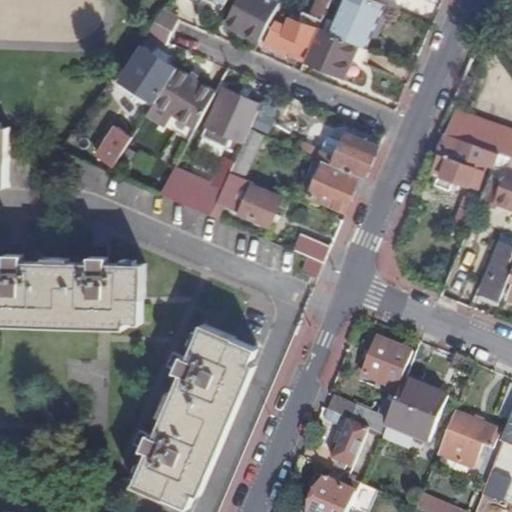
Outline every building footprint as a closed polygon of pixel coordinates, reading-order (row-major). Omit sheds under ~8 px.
[(206,0),(223,11),(228,3),(224,0),(206,0)] [(260,42),(283,0),(275,0),(276,0),(274,0),(241,0),(227,24),(260,42)] [(334,0),(321,0),(312,19),(304,16),(300,23),(290,20),(287,28),(276,24),(265,44),(306,61),(321,29),(334,0)] [(371,41),(387,6),(372,0),(346,0),(335,25),(328,23),(324,31),(359,46),(365,48),(368,40),(371,41)] [(156,23),(174,31),(181,18),(168,7),(156,23)] [(168,42),(174,31),(156,23),(148,34),(168,42)] [(321,29),(306,61),(345,77),(359,46),(324,31),(321,29)] [(157,102),(178,69),(146,48),(124,81),(151,99),(148,103),(154,106),(157,102)] [(198,129),(217,92),(178,69),(157,102),(173,112),(198,129)] [(282,91),(271,86),(264,101),(276,105),(282,91)] [(258,115),(262,106),(225,90),(204,136),(228,148),(236,151),(240,141),(246,143),(252,130),(258,115)] [(169,120),(173,112),(157,102),(154,106),(149,115),(161,123),(169,120)] [(511,124),(453,104),(442,130),(447,132),(504,152),(511,154),(511,124)] [(268,120),(258,115),(252,130),(262,135),(268,120)] [(0,186),(10,187),(10,161),(12,161),(12,128),(10,128),(10,129),(0,129),(0,186)] [(100,158),(116,168),(135,137),(119,128),(100,158)] [(252,130),(246,143),(237,163),(232,174),(246,180),(265,136),(262,135),(252,130)] [(504,152),(447,132),(439,152),(443,153),(436,171),(443,175),(441,180),(454,185),(456,179),(480,188),(487,170),(495,173),(499,163),(501,158),(504,152)] [(367,180),(381,148),(349,134),(338,159),(323,152),(320,160),(326,162),(363,179),(367,180)] [(326,162),(320,160),(318,159),(316,158),(303,188),(313,192),(326,162)] [(210,195),(171,179),(162,196),(214,217),(232,174),(237,163),(226,159),(210,195)] [(354,200),(363,179),(326,162),(313,192),(311,197),(349,212),(354,200)] [(511,170),(510,169),(498,201),(511,205),(511,170)] [(234,206),(246,180),(232,174),(214,217),(220,220),(227,204),(234,206)] [(284,200),(255,188),(242,215),(272,227),(284,200)] [(461,223),(473,228),(483,203),(471,199),(461,223)] [(333,248),(309,237),(302,252),(327,262),(333,248)] [(485,292),(504,300),(511,279),(511,245),(503,242),(497,258),(508,263),(506,267),(500,266),(496,277),(491,276),(485,292)] [(12,248),(11,263),(26,263),(26,249),(12,248)] [(95,265),(109,265),(109,251),(95,250),(95,265)] [(320,282),(327,266),(311,259),(304,275),(320,282)] [(0,320),(144,323),(145,299),(146,299),(147,265),(144,265),(109,265),(95,265),(26,263),(11,263),(0,262),(0,320)] [(159,438),(153,452),(140,483),(139,483),(137,486),(168,499),(169,498),(193,508),(260,349),(236,339),(237,338),(206,325),(192,359),(187,371),(159,438)] [(366,375),(386,384),(396,388),(393,393),(400,396),(402,391),(400,390),(416,352),(382,338),(366,375)] [(187,371),(192,359),(178,353),(173,365),(187,371)] [(409,374),(402,391),(400,396),(396,405),(391,417),(435,435),(453,391),(409,374)] [(396,388),(386,384),(383,388),(391,392),(393,393),(396,388)] [(393,393),(391,392),(387,402),(396,405),(400,396),(393,393)] [(353,420),(359,406),(336,396),(329,410),(352,420),(353,420)] [(396,405),(387,402),(382,414),(375,429),(384,433),(391,417),(396,405)] [(375,429),(382,414),(360,404),(359,406),(353,420),(371,427),(375,429)] [(504,431),(458,413),(443,451),(455,455),(459,444),(463,435),(482,443),(497,449),(504,431)] [(355,467),(371,427),(353,420),(352,420),(335,459),(344,463),(348,464),(355,467)] [(384,433),(375,429),(369,445),(377,449),(384,433)] [(139,446),(153,452),(159,438),(145,432),(139,446)] [(478,451),(482,443),(463,435),(459,444),(478,451)] [(511,487),(511,459),(501,455),(486,493),(502,501),(505,493),(509,495),(511,487)] [(351,511),(359,493),(354,491),(327,480),(313,511),(351,511)] [(359,493),(363,483),(358,481),(354,491),(359,493)] [(452,511),(424,500),(421,507),(431,511),(452,511)]
